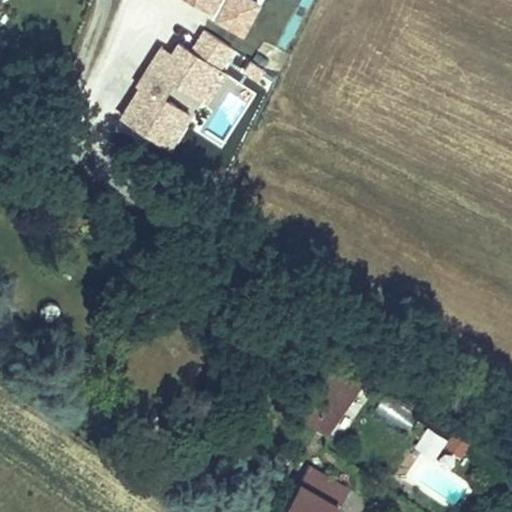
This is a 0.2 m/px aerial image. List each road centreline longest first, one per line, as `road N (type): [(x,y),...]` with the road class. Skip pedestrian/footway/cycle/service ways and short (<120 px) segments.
road 1 (residential): [(511,444),(0,104)]
road 2 (unknown): [(58,143),(95,37),(99,0)]
